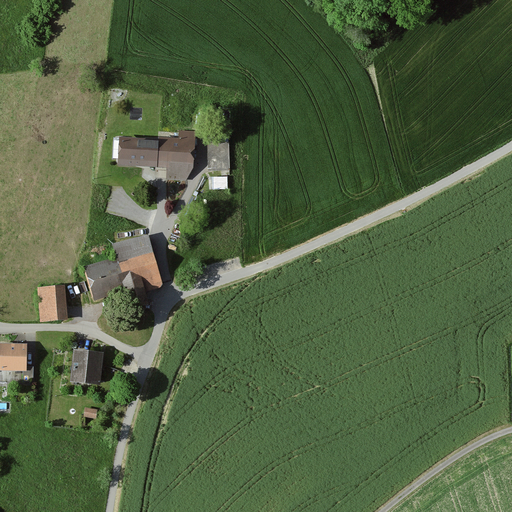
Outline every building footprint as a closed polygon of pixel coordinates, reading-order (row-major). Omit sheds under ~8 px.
[(186,182),(193,169),(195,134),(178,133),(177,141),(157,140),(157,143),(122,142),(120,168),(140,169),(167,171),(166,181),(177,182),(186,182)] [(209,172),(230,171),(229,144),(208,145),(209,172)] [(228,174),(212,174),(212,188),(228,188),(228,174)] [(111,249),(114,259),(83,269),(94,303),(125,294),(130,310),(146,305),(143,294),(160,289),(145,238),(111,249)] [(37,290),(39,324),(66,322),(64,289),(37,290)] [(0,373),(25,374),(25,347),(0,347),(0,373)] [(101,356),(73,354),(70,384),(98,387),(101,356)]
